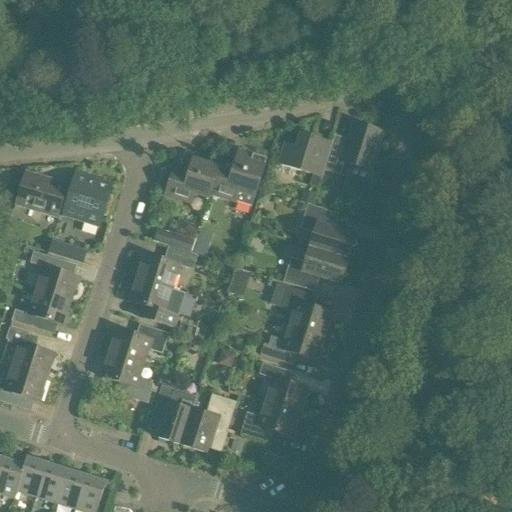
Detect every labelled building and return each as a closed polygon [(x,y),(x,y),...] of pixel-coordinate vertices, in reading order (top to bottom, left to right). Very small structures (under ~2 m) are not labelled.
[(370,172),(382,133),(353,124),(345,151),(331,147),(324,171),(345,178),(349,166),(370,172)] [(321,178),(324,171),(331,147),(331,145),(300,135),(296,149),(285,146),(279,165),(321,178)] [(251,208),(266,161),(238,152),(233,168),(219,163),(217,168),(209,195),(210,195),(251,208)] [(209,195),(217,168),(193,160),(189,173),(174,168),(165,197),(191,205),(194,195),(208,200),(210,195),(209,195)] [(58,218),(67,187),(26,174),(16,205),(58,218)] [(99,228),(112,186),(76,174),(63,217),(99,228)] [(272,194),(260,190),(257,201),(264,203),(270,200),(272,194)] [(311,206),(315,195),(304,192),(301,203),(308,206),(311,206)] [(348,260),(355,237),(331,230),(335,214),(311,206),(308,206),(300,230),(314,234),(309,248),(348,260)] [(0,237),(5,239),(13,215),(1,211),(0,214),(0,237)] [(83,265),(87,252),(52,240),(48,253),(83,265)] [(193,271),(197,256),(171,248),(166,262),(145,255),(137,280),(172,291),(179,267),(193,271)] [(341,284),(348,260),(309,248),(305,264),(291,259),(283,283),(311,292),(315,276),(341,284)] [(70,303),(77,279),(56,273),(60,261),(33,253),(30,264),(44,269),(36,293),(70,303)] [(243,299),(250,275),(236,271),(229,294),(243,299)] [(130,304),(144,308),(140,319),(174,329),(180,309),(167,305),(172,291),(137,280),(130,304)] [(324,338),(331,314),(309,307),(313,297),(276,285),(270,305),(294,312),(290,328),(324,338)] [(63,327),(70,303),(36,293),(29,316),(15,312),(12,322),(38,331),(41,320),(63,327)] [(162,355),(168,335),(142,327),(139,338),(117,331),(109,356),(144,366),(149,351),(162,355)] [(316,362),(324,338),(290,328),(285,342),(272,338),(269,347),(264,345),(260,356),(291,366),(294,355),(316,362)] [(46,379),(54,355),(32,349),(35,338),(9,330),(6,341),(8,341),(1,365),(13,368),(12,369),(46,379)] [(147,404),(153,384),(139,380),(144,366),(109,356),(102,378),(124,385),(121,396),(147,404)] [(300,415),(307,391),(285,384),(289,373),(263,365),(259,376),(273,380),(266,404),(300,415)] [(39,404),(46,379),(12,369),(5,392),(0,390),(0,402),(13,407),(17,397),(39,404)] [(192,412),(196,398),(161,387),(154,410),(165,414),(157,439),(181,446),(191,412),(192,412)] [(227,433),(236,403),(212,396),(205,416),(192,412),(191,412),(181,446),(205,454),(213,428),(227,433)] [(292,438),(300,415),(266,404),(261,418),(247,414),(240,435),(266,443),(270,431),(292,438)] [(36,499),(47,465),(27,459),(24,466),(25,467),(17,493),(36,499)] [(0,495),(15,500),(17,493),(25,467),(24,466),(5,461),(0,478),(0,495)] [(56,505),(66,471),(47,465),(36,499),(56,505)] [(272,468),(269,477),(280,481),(283,472),(272,468)] [(75,511),(85,477),(66,471),(56,505),(75,511)] [(78,511),(96,511),(106,484),(85,477),(75,511),(78,511)]
